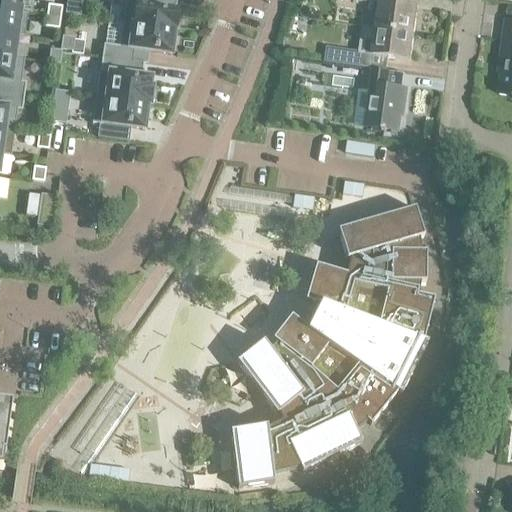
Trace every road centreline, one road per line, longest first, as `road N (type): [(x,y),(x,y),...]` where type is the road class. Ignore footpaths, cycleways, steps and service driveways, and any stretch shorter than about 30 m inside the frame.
road 1 (residential): [(0,254),(112,261),(150,207),(238,0)]
road 2 (residential): [(473,492),(511,281)]
road 3 (residential): [(511,144),(465,124),(460,103),(474,0)]
